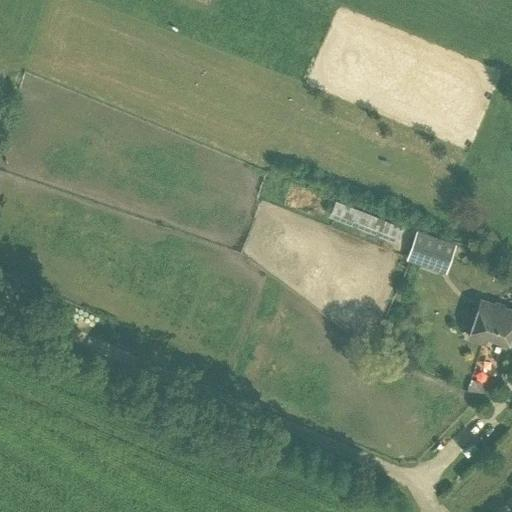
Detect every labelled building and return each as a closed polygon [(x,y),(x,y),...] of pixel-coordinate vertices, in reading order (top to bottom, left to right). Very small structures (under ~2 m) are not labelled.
[(335,200),(329,216),(396,243),(402,227),(335,200)] [(415,228),(404,257),(444,272),(455,242),(415,228)] [(511,286),(511,285),(511,268),(497,264),(492,279),(511,286)] [(508,341),(511,329),(511,310),(480,300),(468,336),(483,341),(486,334),(508,341)] [(481,395),(489,385),(470,379),(466,390),(481,395)]
